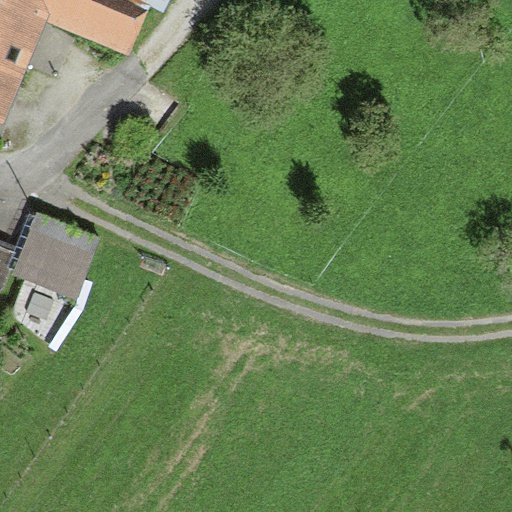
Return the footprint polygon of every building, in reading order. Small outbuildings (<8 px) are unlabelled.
[(0,0),(0,122),(2,124),(51,19),(128,53),(149,6),(136,0),(0,0)] [(136,0),(149,6),(164,13),(169,0),(136,0)] [(14,278),(76,302),(100,243),(38,219),(14,278)] [(0,296),(16,249),(0,243),(0,296)] [(52,302),(34,296),(28,312),(46,318),(52,302)]
